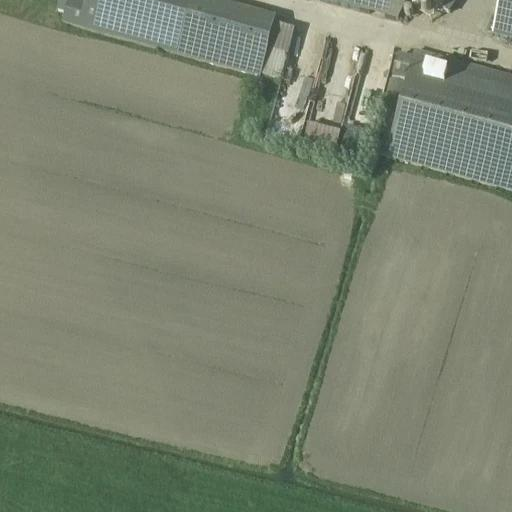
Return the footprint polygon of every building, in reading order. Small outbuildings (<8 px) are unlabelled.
[(203,0),(86,0),(85,6),(78,30),(260,80),(260,77),(275,26),(276,20),(203,0)] [(309,0),(312,1),(312,0),(397,23),(411,0),(309,0)] [(511,0),(502,0),(493,36),(511,41),(511,0)] [(85,6),(69,1),(62,26),(78,30),(85,6)] [(294,32),(275,26),(260,77),(281,83),(294,32)] [(327,45),(310,132),(328,135),(332,112),(338,113),(344,85),(357,87),(357,84),(382,89),(388,55),(365,51),(365,52),(327,45)] [(511,80),(414,54),(386,159),(511,192),(511,80)]
